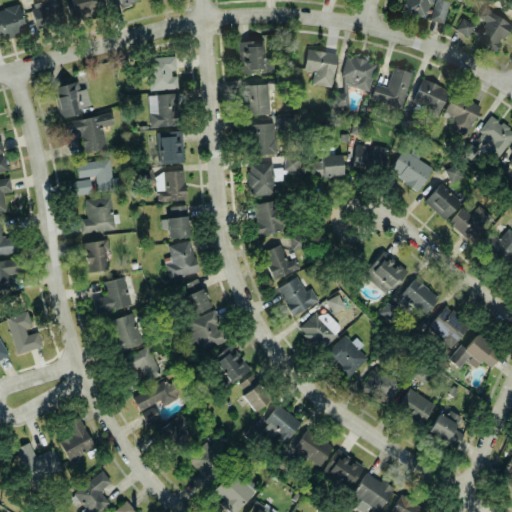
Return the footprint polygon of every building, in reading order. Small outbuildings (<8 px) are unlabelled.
[(42,0),(29,4),(36,28),(62,21),(56,0),(42,0)] [(93,13),(93,0),(67,0),(67,11),(93,13)] [(401,0),(398,10),(425,17),(430,0),(401,0)] [(448,0),(433,0),(427,18),(440,22),(448,0)] [(511,0),(505,0),(503,4),(511,10),(511,0)] [(0,8),(0,38),(24,33),(17,4),(0,8)] [(492,50),(510,24),(483,6),(476,16),(484,21),(473,38),(492,50)] [(473,25),(460,17),(453,28),(467,36),(473,25)] [(261,71),(259,39),(236,41),(238,72),(261,71)] [(302,68),(312,70),(309,83),(329,86),(334,53),(305,48),(302,68)] [(374,62),(344,55),(338,82),(367,90),(374,62)] [(148,56),(148,88),(174,88),(174,56),(148,56)] [(373,83),(369,97),(400,106),(410,71),(391,66),(385,86),(373,83)] [(408,103),(434,116),(447,89),(420,76),(408,103)] [(83,87),(78,88),(75,80),(51,86),(59,117),(89,109),(83,87)] [(267,113),(266,83),(241,84),(243,115),(267,113)] [(446,126),(464,135),(479,105),(452,92),(442,111),(451,115),(446,126)] [(175,125),(175,94),(152,94),(152,125),(175,125)] [(61,121),(64,136),(79,133),(82,152),(105,147),(101,126),(112,124),(109,112),(61,121)] [(511,136),(511,130),(491,113),(478,129),(491,140),(484,148),(496,157),(511,136)] [(366,121),(352,119),(349,132),(363,134),(366,121)] [(247,123),(247,155),(273,155),(273,123),(247,123)] [(156,131),(156,162),(180,162),(180,131),(156,131)] [(380,173),(385,147),(355,141),(350,167),(380,173)] [(415,189),(431,167),(402,146),(386,169),(415,189)] [(511,149),(503,158),(511,167),(511,149)] [(297,154),(284,153),(283,169),(296,170),(297,154)] [(309,176),(339,176),(339,155),(309,155),(309,176)] [(119,187),(117,176),(111,177),(108,158),(73,162),(76,180),(72,180),(74,194),(93,192),(93,191),(119,187)] [(248,162),(248,194),(271,194),(271,162),(248,162)] [(157,200),(184,198),(181,169),(155,171),(157,200)] [(0,211),(4,211),(2,191),(9,191),(8,178),(0,178),(0,211)] [(421,199),(441,218),(458,201),(438,182),(421,199)] [(85,217),(78,218),(79,232),(112,229),(110,195),(83,198),(85,217)] [(251,203),(256,235),(283,230),(277,198),(251,203)] [(186,235),(184,205),(164,206),(166,236),(186,235)] [(447,220),(468,242),(484,228),(463,205),(447,220)] [(503,264),(511,252),(511,233),(497,222),(479,245),(503,264)] [(289,232),(290,247),(304,247),(303,232),(289,232)] [(0,252),(17,252),(16,235),(0,235),(0,252)] [(163,261),(167,277),(196,270),(188,239),(165,245),(169,259),(163,261)] [(83,240),(83,270),(106,270),(106,240),(83,240)] [(290,272),(281,243),(261,250),(270,278),(290,272)] [(362,272),(386,291),(404,268),(379,249),(362,272)] [(0,278),(7,278),(7,272),(18,271),(18,259),(0,259),(0,278)] [(276,284),(287,313),(312,303),(301,275),(276,284)] [(132,291),(126,292),(123,276),(100,280),(103,295),(90,297),(93,311),(134,304),(132,291)] [(421,314),(436,297),(413,277),(398,294),(421,314)] [(207,307),(196,278),(175,285),(186,314),(207,307)] [(326,298),(331,310),(343,305),(338,293),(326,298)] [(398,309),(386,300),(378,311),(390,319),(398,309)] [(447,347),(468,325),(446,303),(425,325),(447,347)] [(297,326),(314,350),(340,332),(323,307),(297,326)] [(30,325),(25,309),(4,315),(14,352),(41,345),(37,330),(26,333),(24,327),(30,325)] [(225,338),(210,309),(185,321),(200,350),(225,338)] [(139,342),(131,312),(108,318),(115,348),(139,342)] [(461,348),(484,369),(498,354),(475,333),(461,348)] [(345,377),(365,357),(342,334),(322,354),(345,377)] [(0,357),(8,352),(0,339),(0,357)] [(247,369),(229,343),(208,358),(226,383),(247,369)] [(126,387),(158,375),(146,345),(114,358),(126,387)] [(358,387),(383,405),(400,381),(376,363),(358,387)] [(253,410),(269,395),(249,372),(232,387),(253,410)] [(130,395),(145,424),(157,418),(150,404),(158,400),(160,405),(171,400),(161,380),(130,395)] [(394,407),(418,424),(432,404),(408,387),(394,407)] [(281,445),(299,421),(275,402),(262,420),(276,431),(271,438),(281,445)] [(458,417),(448,410),(443,416),(438,412),(425,429),(451,448),(462,433),(452,426),(458,417)] [(57,440),(67,460),(92,447),(74,411),(60,418),(68,434),(57,440)] [(193,437),(184,417),(157,429),(166,450),(193,437)] [(291,450),(318,465),(329,445),(302,429),(291,450)] [(224,464),(207,440),(185,455),(201,479),(224,464)] [(14,446),(27,481),(59,469),(51,448),(32,455),(27,441),(14,446)] [(350,485),(361,462),(333,449),(322,472),(350,485)] [(511,451),(498,474),(511,482),(511,451)] [(93,511),(108,499),(99,489),(110,479),(100,468),(69,496),(76,504),(80,499),(91,511),(93,511)] [(231,511),(253,492),(232,469),(213,487),(222,497),(219,500),(230,511),(231,511)] [(351,492),(360,497),(355,506),(363,511),(367,503),(379,510),(392,486),(364,470),(351,492)] [(420,511),(423,507),(398,493),(387,511),(420,511)] [(278,511),(254,497),(245,511),(278,511)] [(136,511),(124,499),(113,510),(114,511),(136,511)]
